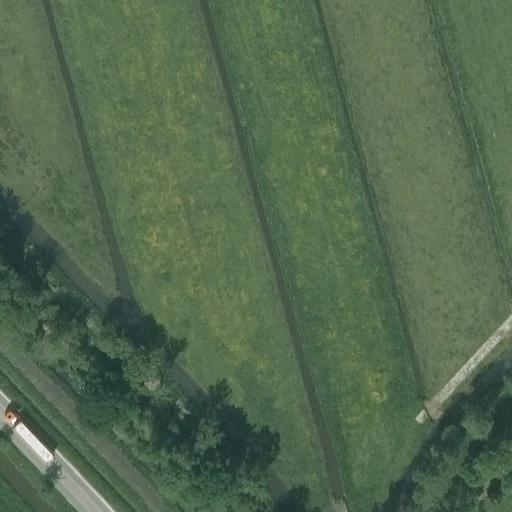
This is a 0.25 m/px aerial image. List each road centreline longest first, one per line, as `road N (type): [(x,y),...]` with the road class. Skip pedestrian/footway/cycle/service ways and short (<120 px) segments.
road 1 (track): [(404,420),(511,306)]
road 2 (tertiary): [(87,511),(0,411)]
